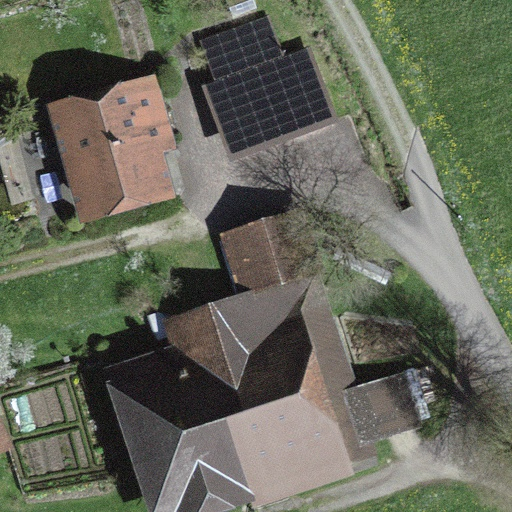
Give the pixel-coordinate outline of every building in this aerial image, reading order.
[(217,84),(240,154),(329,121),(307,51),(279,62),(264,22),(205,43),(219,84),(217,84)] [(56,108),(83,203),(151,185),(142,154),(169,147),(152,82),(56,108)] [(248,294),(315,273),(297,215),(229,237),(248,294)] [(169,505),(368,441),(352,391),(315,273),(248,294),(227,301),(228,304),(172,323),(178,340),(189,340),(197,365),(131,387),(169,505)] [(403,375),(352,391),(368,441),(418,424),(403,375)] [(0,448),(9,445),(0,425),(0,448)]
